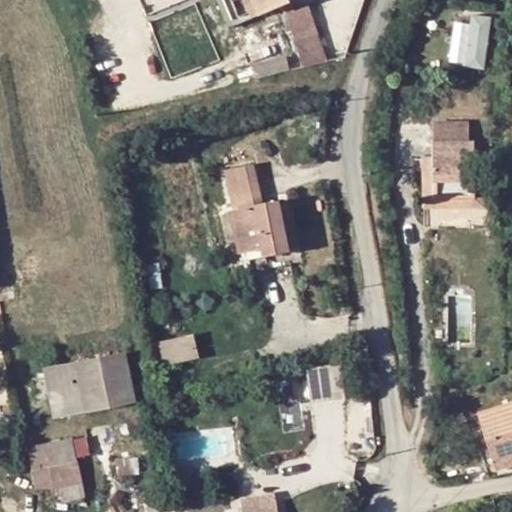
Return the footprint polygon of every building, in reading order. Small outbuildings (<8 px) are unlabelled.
[(292,0),(225,0),(235,23),(292,0)] [(325,60),(313,0),(304,0),(286,4),(298,65),(325,60)] [(467,11),(464,65),(487,66),(490,12),(467,11)] [(321,132),(318,121),(305,123),(308,135),(321,132)] [(474,122),(433,122),(434,179),(474,178),(474,122)] [(264,200),(256,162),(225,168),(242,250),(261,247),(263,255),(289,250),(278,198),(264,200)] [(163,361),(197,356),(194,333),(160,337),(163,361)] [(131,400),(122,354),(42,368),(51,415),(131,400)] [(315,403),(347,397),(341,364),(308,371),(315,403)] [(290,429),(308,424),(294,373),(275,379),(290,429)] [(511,404),(482,414),(500,470),(511,466),(511,404)] [(79,463),(73,436),(29,446),(35,473),(79,463)] [(203,481),(173,479),(172,498),(203,499),(203,481)] [(279,511),(276,493),(240,499),(242,511),(279,511)] [(242,511),(240,499),(230,500),(229,509),(224,507),(149,511),(242,511)]
